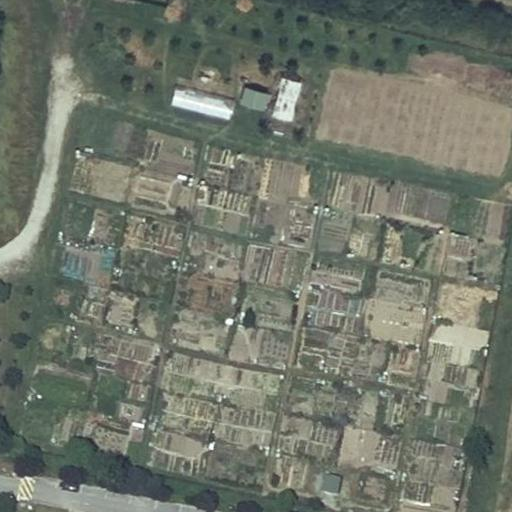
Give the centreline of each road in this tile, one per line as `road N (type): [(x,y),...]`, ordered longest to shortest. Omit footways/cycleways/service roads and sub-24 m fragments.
road 1 (track): [(61,103),(510,196)]
road 2 (track): [(0,251),(39,204),(77,26)]
